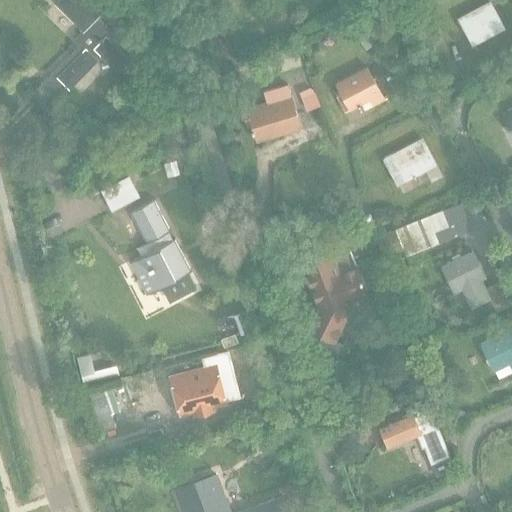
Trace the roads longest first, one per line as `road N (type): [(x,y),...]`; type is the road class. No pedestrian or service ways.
road 1 (unclassified): [(165,0),(246,264),(344,511)]
road 2 (unclassified): [(60,511),(0,289)]
